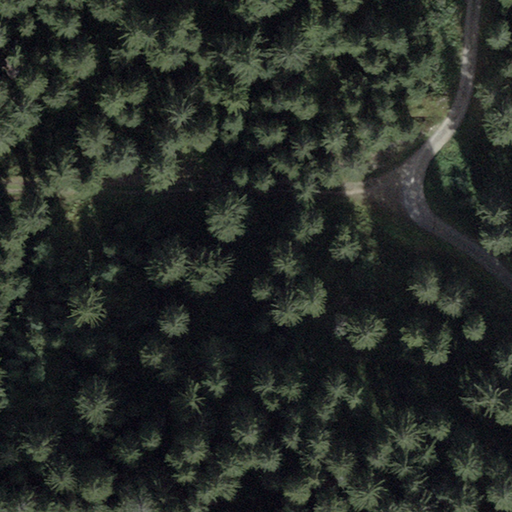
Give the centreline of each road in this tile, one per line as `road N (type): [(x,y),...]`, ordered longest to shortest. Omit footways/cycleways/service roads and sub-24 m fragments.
road 1 (track): [(0,189),(407,188)]
road 2 (track): [(475,0),(463,97),(407,188),(415,212),(434,230),(511,281)]
